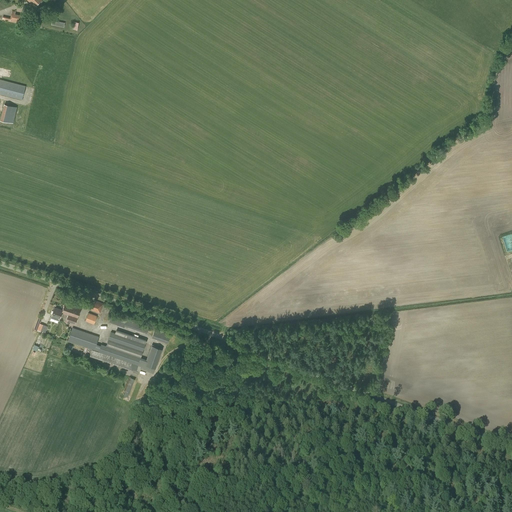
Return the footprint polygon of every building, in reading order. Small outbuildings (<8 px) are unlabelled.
[(9,21),(19,23),(21,13),(12,11),(10,17),(3,16),(2,19),(9,21)] [(4,66),(4,68),(1,68),(0,75),(12,77),(13,67),(4,66)] [(0,93),(22,100),(26,86),(0,79),(0,93)] [(0,120),(13,123),(17,107),(4,104),(0,120)] [(90,310),(100,313),(104,303),(94,300),(90,310)] [(63,313),(68,315),(65,322),(75,325),(81,307),(65,302),(62,310),(62,313),(63,313)] [(62,313),(63,313),(62,313),(62,310),(54,307),(51,315),(51,318),(58,321),(59,318),(60,318),(62,313)] [(85,321),(94,324),(97,316),(88,312),(85,321)] [(124,327),(125,325),(147,333),(149,326),(126,318),(125,321),(111,316),(109,322),(124,327)] [(42,331),(45,325),(39,323),(38,324),(37,328),(36,329),(42,331)] [(111,331),(107,341),(106,345),(104,345),(101,344),(101,345),(96,344),(99,337),(72,327),(68,341),(92,349),(90,356),(139,373),(140,369),(153,373),(155,368),(162,349),(152,346),(147,361),(141,359),(145,344),(147,340),(116,329),(115,333),(111,331)] [(152,337),(168,343),(171,334),(155,329),(152,337)] [(133,377),(125,394),(130,396),(137,379),(133,377)]
